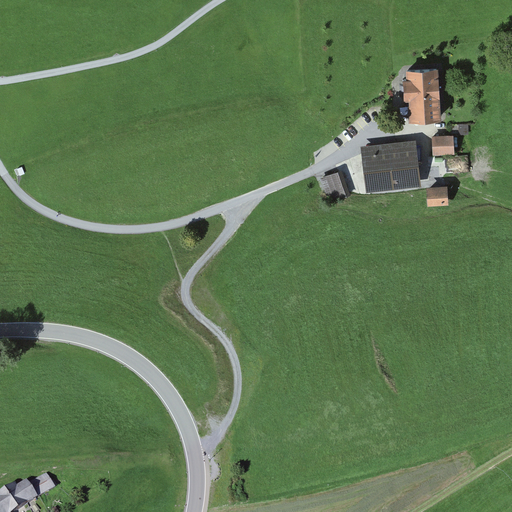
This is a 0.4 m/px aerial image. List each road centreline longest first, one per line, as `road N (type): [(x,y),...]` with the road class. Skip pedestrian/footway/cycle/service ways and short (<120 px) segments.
road 1 (unclassified): [(396,129),(318,171),(161,227),(66,221),(14,189),(0,167)]
road 2 (track): [(242,200),(185,289),(235,359),(238,378),(222,437),(197,468)]
road 3 (tertiary): [(195,511),(193,446),(153,376),(102,344),(0,331)]
road 4 (unclassified): [(0,82),(122,59),(222,0)]
road 5 (track): [(396,129),(414,140),(428,168),(511,206)]
